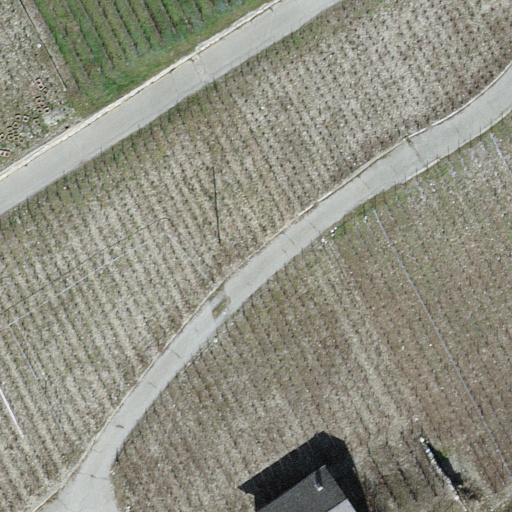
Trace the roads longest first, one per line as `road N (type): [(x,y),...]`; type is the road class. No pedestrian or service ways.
road 1 (track): [(99,511),(149,396),(264,268),(511,104)]
road 2 (track): [(0,251),(414,0)]
